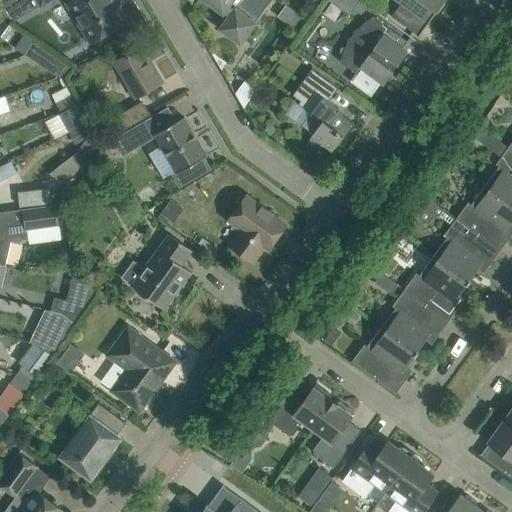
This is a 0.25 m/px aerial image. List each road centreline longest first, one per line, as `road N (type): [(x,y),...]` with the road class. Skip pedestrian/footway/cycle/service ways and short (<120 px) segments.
road 1 (residential): [(109,511),(338,210)]
road 2 (residential): [(338,210),(246,145),(161,0)]
road 3 (residential): [(338,210),(492,0)]
road 4 (residential): [(408,422),(511,280)]
road 5 (residential): [(308,349),(408,422)]
